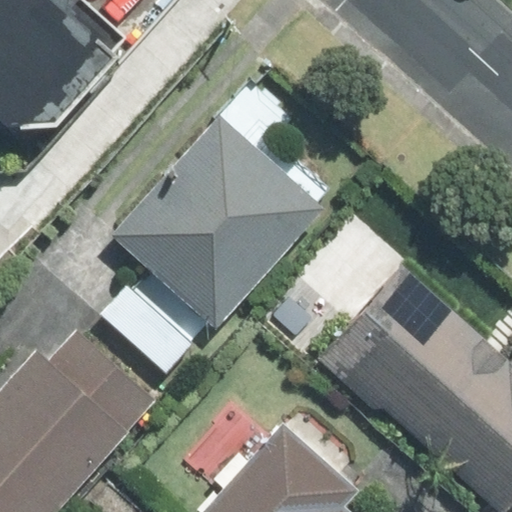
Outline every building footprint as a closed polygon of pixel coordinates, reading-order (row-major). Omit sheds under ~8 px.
[(143,37),(101,0),(0,0),(0,111),(42,149),(143,37)] [(106,213),(216,319),(333,197),(224,92),(106,213)] [(377,287),(319,352),(499,511),(502,511),(511,501),(511,344),(430,271),(398,306),(377,287)] [(0,384),(0,511),(54,511),(164,395),(71,309),(0,384)] [(196,511),(365,511),(352,500),(372,478),(291,406),(196,511)]
